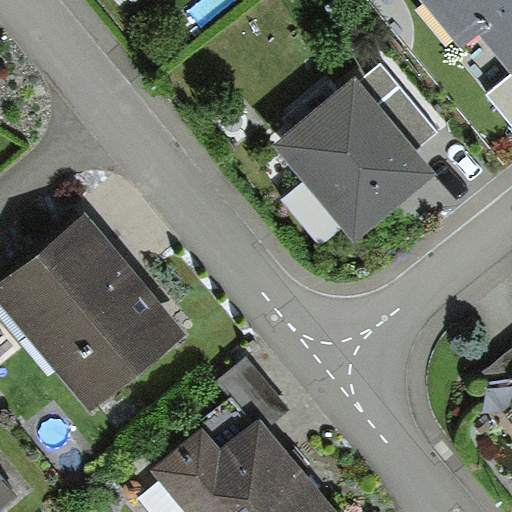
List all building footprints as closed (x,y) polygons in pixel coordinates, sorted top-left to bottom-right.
[(511,0),(429,0),(462,41),(483,24),(511,59),(511,0)] [(365,70),(358,61),(274,127),(357,230),(405,192),(428,173),(422,168),(436,157),(420,138),(435,125),(380,58),(365,70)] [(87,204),(0,273),(0,288),(87,397),(182,322),(164,299),(87,204)] [(511,372),(511,354),(503,362),(511,372)] [(202,425),(153,464),(191,511),(343,511),(302,460),(261,410),(218,445),(202,425)] [(0,467),(0,498),(16,486),(0,467)]
